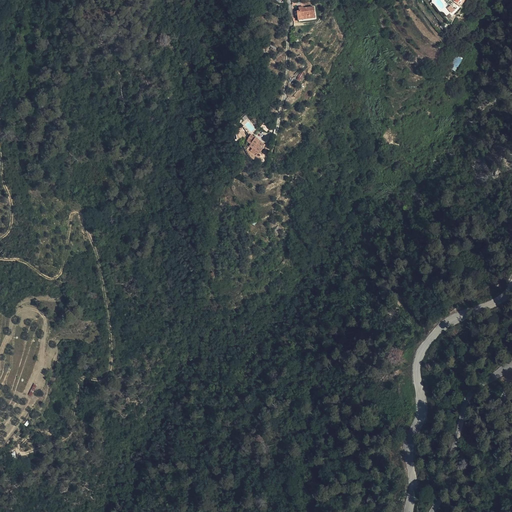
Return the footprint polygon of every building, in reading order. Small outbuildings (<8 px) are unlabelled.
[(298,10),(295,10),(296,18),(314,16),(313,6),(303,7),(303,5),(298,6),(298,10)] [(456,71),(462,59),(455,56),(449,68),(456,71)] [(261,142),(262,143),(258,139),(250,132),(249,133),(253,137),(261,142)] [(264,144),(262,143),(261,142),(253,137),(249,133),(245,137),(246,138),(245,139),(249,142),(248,144),(250,146),(255,149),(258,152),(264,144)] [(255,217),(248,213),(245,217),(252,222),(255,217)] [(31,397),(37,385),(33,384),(28,395),(31,397)]
